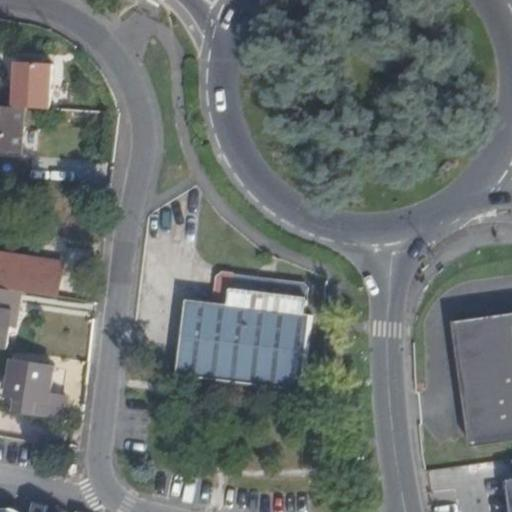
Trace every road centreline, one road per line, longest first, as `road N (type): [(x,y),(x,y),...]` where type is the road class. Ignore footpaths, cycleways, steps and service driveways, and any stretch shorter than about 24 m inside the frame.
road 1 (residential): [(143,511),(112,497),(91,460),(137,136),(132,97),(120,57),(76,21),(6,0)]
road 2 (secondary): [(231,15),(217,60),(217,107),(231,152),(259,190),(296,218),(341,233),(388,235)]
road 3 (residential): [(405,511),(392,453),(388,235)]
